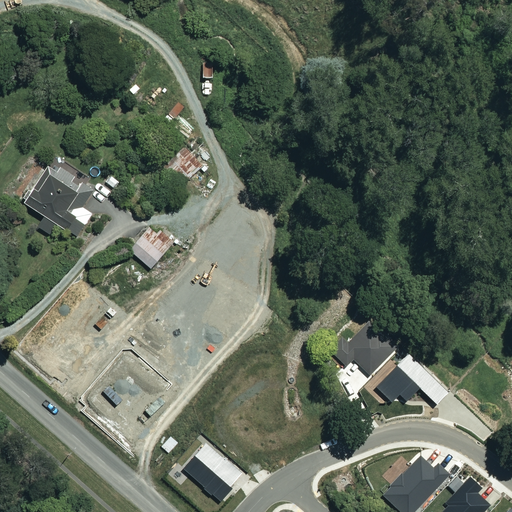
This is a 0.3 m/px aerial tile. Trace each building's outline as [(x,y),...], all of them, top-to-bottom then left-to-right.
[(97,191),(54,161),(25,204),(32,208),(46,218),(40,227),(49,234),(56,223),(78,238),(94,215),(85,209),(97,191)] [(238,208),(224,209),(225,217),(239,217),(238,208)] [(171,248),(149,231),(140,242),(132,252),(154,270),(171,248)] [(245,308),(206,274),(197,286),(235,319),(245,308)] [(181,446),(172,437),(160,448),(169,457),(181,446)]
